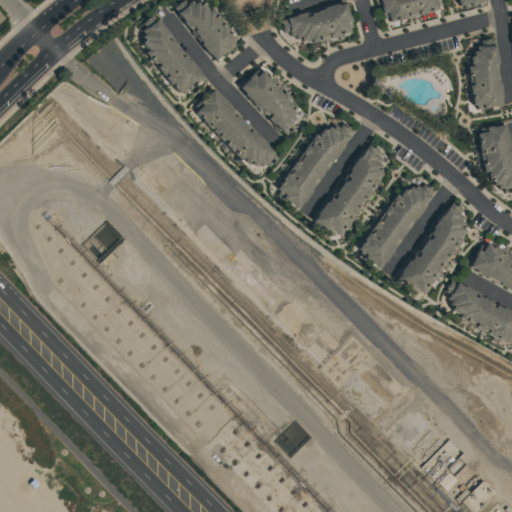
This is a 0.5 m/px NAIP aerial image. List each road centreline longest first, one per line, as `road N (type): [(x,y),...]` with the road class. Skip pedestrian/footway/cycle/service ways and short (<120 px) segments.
road 1 (residential): [(251,0),(268,42),(302,72),(377,116),(511,224)]
road 2 (trunk): [(0,303),(201,511)]
road 3 (residential): [(320,84),(350,56),(502,17)]
road 4 (residential): [(175,26),(281,145)]
road 5 (residential): [(377,116),(309,215)]
